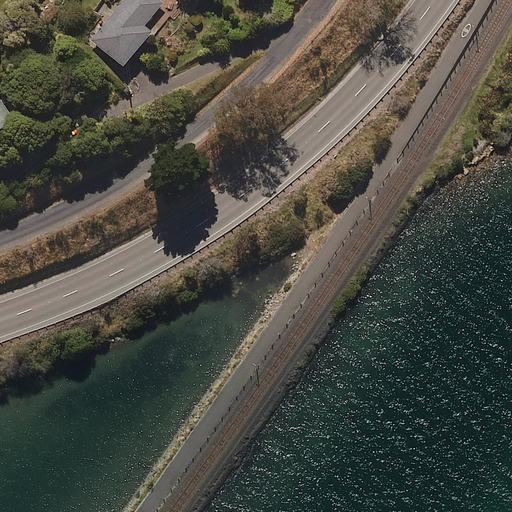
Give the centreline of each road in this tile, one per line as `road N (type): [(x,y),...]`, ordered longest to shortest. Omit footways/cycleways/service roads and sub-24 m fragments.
road 1 (trunk): [(432,0),(351,98),(196,225),(117,271),(0,317)]
road 2 (residential): [(0,238),(178,145),(283,56),(330,0)]
